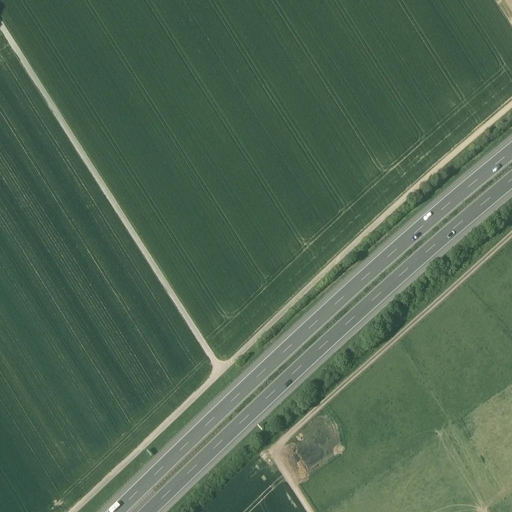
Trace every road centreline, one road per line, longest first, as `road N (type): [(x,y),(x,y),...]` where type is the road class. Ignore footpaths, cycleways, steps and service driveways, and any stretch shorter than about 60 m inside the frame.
road 1 (motorway): [(511,153),(376,267),(115,511)]
road 2 (motorway): [(148,511),(511,183)]
road 3 (track): [(0,26),(219,372)]
road 4 (track): [(219,372),(511,103)]
road 5 (track): [(308,511),(270,452),(511,236)]
road 6 (track): [(219,372),(68,511)]
